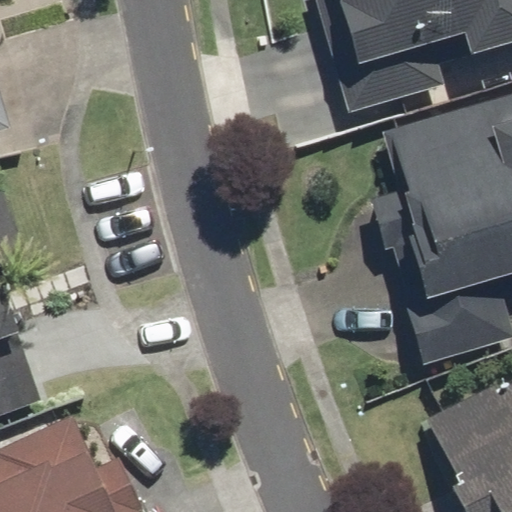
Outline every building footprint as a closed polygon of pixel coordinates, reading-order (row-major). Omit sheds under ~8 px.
[(511,0),(306,0),(338,118),(445,90),(438,65),(511,45),(511,0)] [(511,94),(376,134),(392,190),(364,198),(414,368),(511,340),(495,281),(511,275),(511,94)] [(0,287),(25,279),(0,202),(0,416),(29,407),(0,316),(0,287)] [(511,511),(511,375),(416,420),(459,511),(511,511)] [(135,511),(112,458),(90,468),(69,422),(0,452),(0,511),(135,511)]
